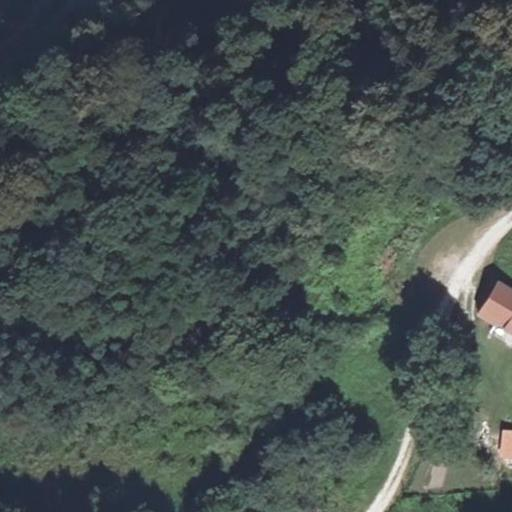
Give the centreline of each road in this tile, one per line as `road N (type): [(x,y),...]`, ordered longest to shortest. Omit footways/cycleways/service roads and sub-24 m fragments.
road 1 (residential): [(379,511),(421,425),(468,268),(511,221)]
road 2 (unclassified): [(0,100),(56,53),(95,0)]
